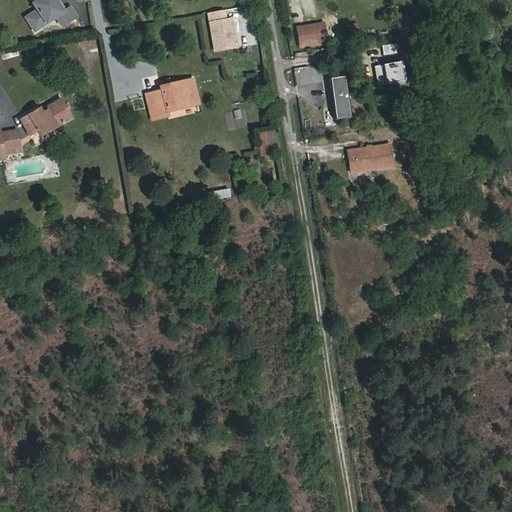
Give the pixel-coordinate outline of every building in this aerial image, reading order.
[(64,10),(57,0),(38,0),(33,4),(37,10),(33,13),(42,27),(56,18),(62,26),(76,17),(69,7),(64,10)] [(211,13),(217,51),(239,48),(234,20),(227,21),(226,11),(211,13)] [(42,27),(33,13),(25,18),(34,32),(42,27)] [(329,21),(334,32),(340,29),(335,18),(329,21)] [(408,30),(407,20),(397,21),(399,32),(408,30)] [(327,43),(323,24),(297,28),(300,47),(327,43)] [(398,60),(372,65),(376,87),(403,82),(398,60)] [(344,77),(327,77),(327,118),(344,118),(344,77)] [(199,104),(193,80),(184,82),(185,85),(160,91),(146,95),(152,120),(168,116),(168,112),(199,104)] [(160,91),(185,85),(184,82),(159,87),(160,91)] [(40,136),(71,118),(60,99),(45,108),(47,111),(42,114),(40,111),(39,109),(21,120),(29,135),(37,131),(40,136)] [(21,152),(17,130),(0,133),(0,160),(5,160),(4,155),(21,152)] [(276,146),(274,132),(265,133),(267,147),(276,146)] [(267,147),(265,133),(258,134),(262,155),(277,153),(276,146),(267,147)] [(393,166),(390,145),(347,151),(350,173),(393,166)]
